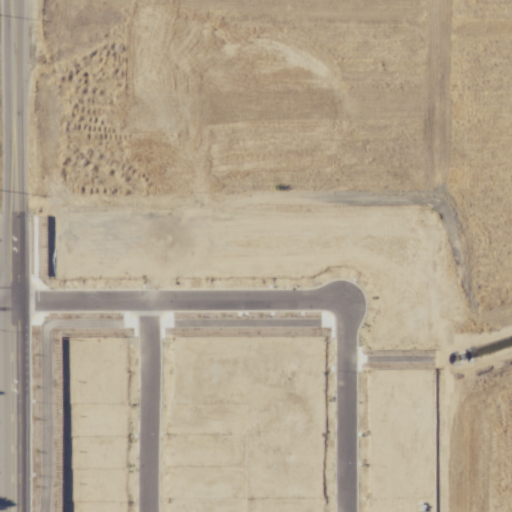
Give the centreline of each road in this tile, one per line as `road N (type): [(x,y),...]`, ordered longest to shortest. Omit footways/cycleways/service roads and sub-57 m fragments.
road 1 (residential): [(15,511),(13,0)]
road 2 (residential): [(144,297),(330,296),(341,303),(347,511)]
road 3 (residential): [(145,511),(144,297),(15,296)]
